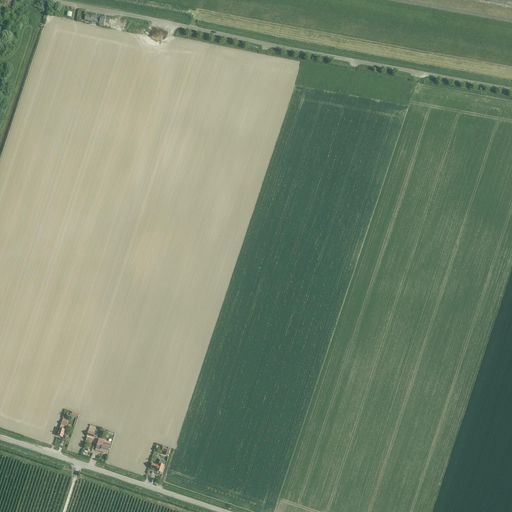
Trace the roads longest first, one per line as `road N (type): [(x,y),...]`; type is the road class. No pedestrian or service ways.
road 1 (unclassified): [(511,89),(42,0)]
road 2 (unclassified): [(225,511),(0,436)]
